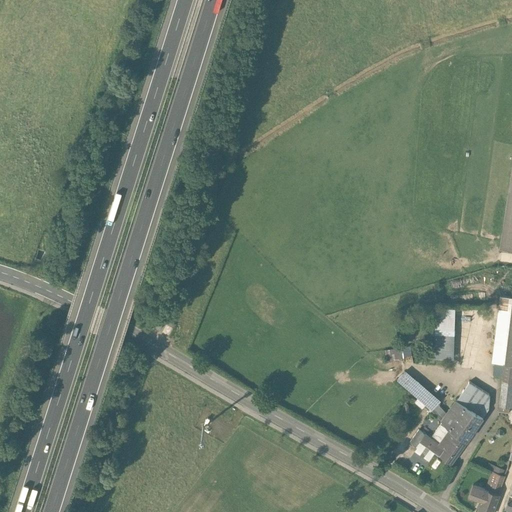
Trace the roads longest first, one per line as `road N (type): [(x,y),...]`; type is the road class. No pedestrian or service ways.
road 1 (motorway): [(184,0),(22,511)]
road 2 (motorway): [(51,511),(213,0)]
road 3 (secondary): [(0,274),(52,293),(439,511)]
